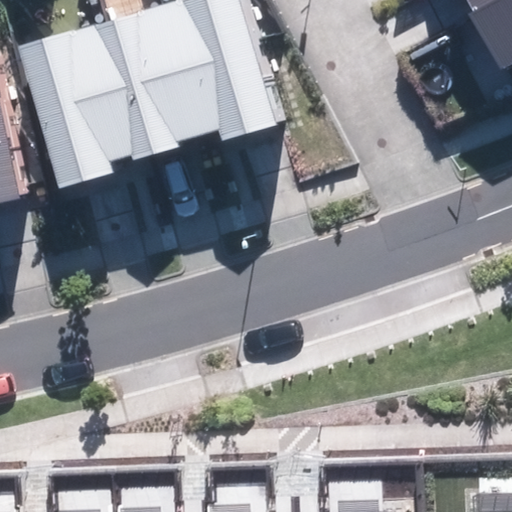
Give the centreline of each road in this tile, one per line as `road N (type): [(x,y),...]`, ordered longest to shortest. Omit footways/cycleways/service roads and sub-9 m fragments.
road 1 (residential): [(0,379),(462,218)]
road 2 (residential): [(462,218),(349,0)]
